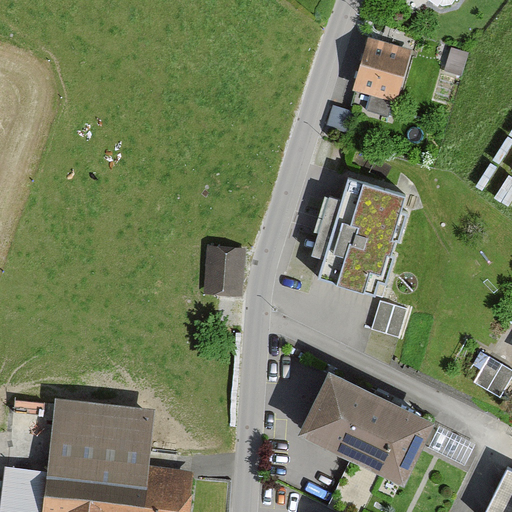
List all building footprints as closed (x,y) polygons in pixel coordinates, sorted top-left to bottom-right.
[(352,93),(397,107),(413,56),(368,42),(352,93)] [(330,128),(354,133),(360,100),(337,96),(330,128)] [(378,300),(406,199),(342,182),(337,200),(324,196),(307,259),(317,262),(312,282),(378,300)] [(239,298),(243,251),(207,250),(205,296),(239,298)] [(470,376),(501,393),(511,373),(511,363),(485,349),(470,376)] [(422,423),(319,372),(288,433),(392,484),(422,423)] [(187,511),(191,473),(146,469),(151,410),(49,402),(43,475),(2,471),(0,489),(0,511),(187,511)] [(511,511),(511,472),(505,469),(483,511),(511,511)]
